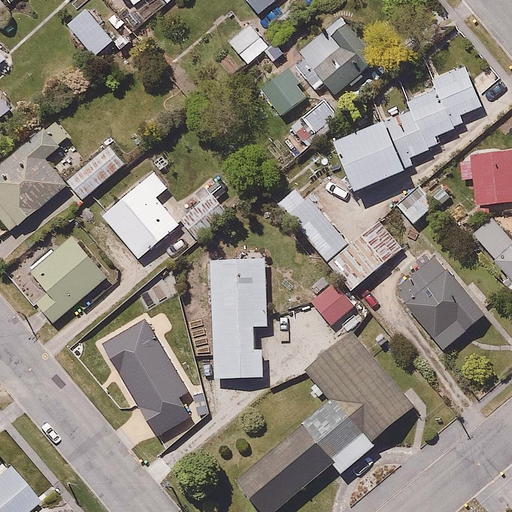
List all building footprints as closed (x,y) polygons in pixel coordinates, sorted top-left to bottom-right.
[(251,0),(262,13),(278,0),(251,0)] [(115,35),(87,4),(68,21),(96,52),(115,35)] [(288,115),(373,43),(345,10),(288,58),(256,20),(228,43),(288,115)] [(391,112),(335,138),(356,190),(417,165),(413,155),(442,143),(439,135),(465,124),(461,114),(483,105),(467,65),(433,79),(437,89),(421,96),(424,103),(412,108),(414,113),(395,121),(391,112)] [(0,117),(13,106),(0,90),(0,80),(7,74),(0,66),(0,117)] [(69,183),(46,156),(71,136),(58,120),(46,130),(43,127),(3,161),(1,159),(0,159),(0,214),(13,229),(69,183)] [(111,144),(69,179),(86,199),(127,164),(111,144)] [(464,179),(474,179),(475,202),(511,200),(511,148),(473,150),(473,158),(463,158),(464,179)] [(101,214),(139,259),(184,221),(198,238),(232,209),(208,181),(173,211),(162,198),(174,188),(158,169),(146,179),(144,177),(101,214)] [(423,183),(399,202),(415,221),(439,202),(423,183)] [(295,188),(279,203),(330,256),(345,241),(295,188)] [(511,227),(501,214),(477,233),(511,277),(511,227)] [(382,219),(330,261),(354,291),(406,249),(382,219)] [(111,272),(77,233),(58,249),(55,246),(31,266),(55,294),(42,305),(54,320),(111,272)] [(269,324),(267,255),(211,256),(215,378),(265,376),(264,345),(258,346),(257,325),(269,324)] [(445,347),(485,313),(443,265),(403,299),(445,347)] [(337,278),(312,301),(334,324),(358,300),(337,278)] [(145,318),(102,343),(147,419),(162,411),(165,416),(186,403),(181,396),(189,391),(145,318)] [(328,398),(236,475),(266,511),(275,511),(334,463),(343,474),(380,443),(376,438),(420,401),(354,322),(301,367),(328,398)] [(9,462),(0,469),(0,511),(27,511),(41,500),(9,462)]
